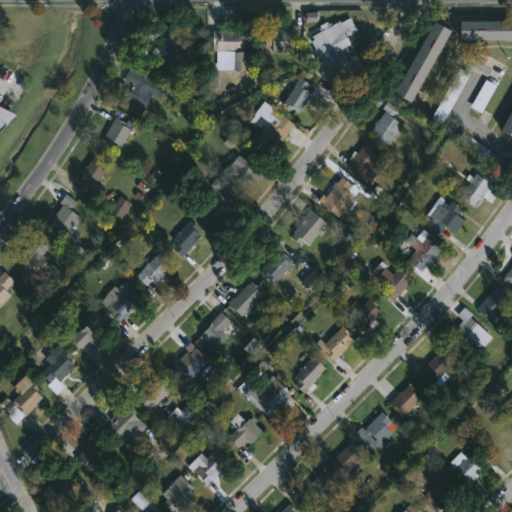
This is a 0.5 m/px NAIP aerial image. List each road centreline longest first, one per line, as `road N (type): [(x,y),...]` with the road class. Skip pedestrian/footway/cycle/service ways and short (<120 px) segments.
road 1 (residential): [(405,0),(389,57),(266,219),(149,346),(0,487)]
road 2 (residential): [(511,217),(441,309),(235,511)]
road 3 (residential): [(131,0),(84,115),(0,232)]
